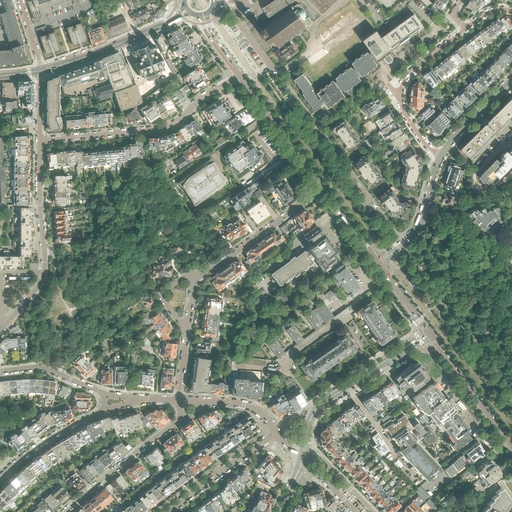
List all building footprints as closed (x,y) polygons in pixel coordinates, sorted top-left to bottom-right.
[(3,0),(7,11),(14,9),(17,9),(13,0),(3,0)] [(27,0),(28,2),(27,2),(34,24),(41,22),(40,19),(43,18),(39,7),(59,0),(78,0),(80,4),(88,1),(87,0),(27,0)] [(274,0),(271,3),(265,7),(268,12),(267,13),(270,18),(270,17),(275,14),(274,13),(295,0),(309,0),(320,13),(334,0),(274,0)] [(444,7),(446,4),(439,0),(434,0),(432,4),(439,12),(441,9),(442,10),(443,8),(444,7)] [(481,9),(482,8),(469,0),(466,6),(471,10),(471,11),(471,12),(474,14),(475,13),(477,9),(478,10),(481,9)] [(154,12),(158,19),(163,17),(167,11),(155,4),(153,4),(152,6),(154,8),(153,8),(154,12)] [(290,42),(290,41),(292,40),(294,38),(296,37),(298,35),(298,36),(301,33),(302,32),(306,29),(307,29),(307,30),(309,28),(310,27),(310,26),(312,24),(312,23),(312,22),(308,17),(308,18),(306,16),(306,15),(306,14),(305,13),(304,12),(303,11),(302,10),(301,8),(301,7),(300,5),(298,5),(294,7),(293,6),(292,6),(291,6),(290,5),(289,6),(289,7),(285,10),(285,9),(284,9),(285,10),(281,13),(281,12),(279,13),(277,15),(275,17),(274,16),(272,18),(273,18),(271,19),(272,20),(268,23),(267,22),(267,23),(263,26),(263,25),(262,26),(263,26),(261,28),(260,27),(260,28),(262,30),(259,32),(269,45),(270,45),(270,46),(273,50),(274,51),(274,52),(279,48),(280,48),(281,48),(280,48),(284,45),(285,45),(284,44),(288,42),(288,43),(289,42),(290,41),(290,42)] [(91,15),(96,12),(94,8),(87,13),(90,16),(89,21),(92,19),(91,18),(92,17),(91,15)] [(145,19),(143,16),(140,17),(138,12),(136,8),(131,11),(131,12),(130,12),(133,21),(134,21),(137,22),(137,23),(141,21),(145,20),(145,19)] [(148,17),(151,16),(149,12),(147,8),(138,12),(140,17),(143,16),(145,19),(149,18),(148,17)] [(0,13),(0,17),(1,17),(2,20),(3,20),(12,48),(10,49),(10,50),(0,50),(0,64),(14,64),(15,64),(15,65),(16,65),(17,65),(29,61),(30,61),(31,61),(32,60),(32,59),(32,58),(27,43),(25,44),(16,16),(14,9),(7,11),(0,13)] [(158,19),(154,12),(153,13),(152,11),(149,12),(151,16),(153,21),(158,19)] [(410,38),(424,27),(414,14),(398,26),(381,38),(391,51),(400,44),(401,44),(410,38)] [(128,26),(127,23),(124,16),(109,23),(113,33),(128,26)] [(501,20),(507,27),(509,30),(511,28),(511,29),(511,28),(511,20),(511,21),(510,21),(507,17),(506,17),(503,19),(503,18),(501,20)] [(496,21),(495,22),(503,32),(505,31),(504,30),(507,27),(501,20),(500,18),(498,18),(496,20),(496,21)] [(501,31),(495,22),(494,22),(493,21),(491,23),(490,24),(489,26),(496,35),(497,36),(499,34),(498,33),(501,31)] [(88,42),(82,23),(76,25),(76,27),(74,28),(73,25),(67,27),(74,46),(80,44),(79,42),(81,41),(82,44),(88,42)] [(496,35),(489,26),(488,26),(486,27),(485,28),(484,30),(491,39),(496,35)] [(168,42),(180,32),(180,31),(180,30),(180,29),(179,28),(177,28),(173,31),(172,31),(166,35),(165,33),(160,35),(160,36),(162,39),(164,37),(166,39),(168,42)] [(106,41),(101,29),(90,33),(94,46),(98,44),(106,41)] [(491,39),(484,30),(483,29),(478,33),(486,43),(491,39)] [(381,38),(376,31),(363,41),(371,52),(369,53),(368,52),(352,63),(355,67),(352,69),(351,67),(335,79),(337,81),(335,83),(334,81),(329,85),(317,93),(320,98),(319,99),(312,90),(313,89),(303,74),(294,80),(296,83),(297,82),(304,93),(303,94),(315,111),(322,106),(321,105),(324,103),(328,108),(345,96),(342,92),(344,90),(345,92),(361,81),(358,77),(360,75),(361,77),(377,65),(375,63),(378,61),(376,59),(378,62),(380,60),(379,58),(382,55),(386,62),(387,62),(388,63),(389,63),(390,62),(391,62),(392,61),(392,60),(392,59),(391,58),(391,57),(392,57),(389,53),(391,51),(381,38)] [(61,51),(55,32),(49,34),(50,36),(47,37),(47,35),(41,37),(47,56),(53,54),(52,51),(54,50),(55,53),(61,51)] [(174,46),(185,37),(185,36),(184,35),(182,35),(180,32),(168,42),(170,44),(172,43),(174,46)] [(481,47),(486,43),(478,33),(473,37),(481,47)] [(166,47),(160,37),(159,36),(158,36),(156,37),(156,38),(154,39),(161,52),(164,50),(163,49),(166,47)] [(180,57),(181,57),(192,48),(185,38),(185,37),(174,46),(173,46),(174,49),(173,50),(177,56),(178,54),(180,57)] [(476,51),(481,47),(473,37),(468,41),(476,51)] [(279,48),(274,52),(281,62),(296,52),(293,48),(294,47),(292,44),(290,41),(290,42),(290,41),(289,42),(288,43),(288,42),(284,44),(285,45),(284,45),(280,48),(281,48),(280,48),(279,48)] [(476,51),(468,41),(463,45),(471,55),(476,51)] [(511,60),(511,51),(506,46),(503,48),(501,47),(504,44),(501,42),(497,46),(499,48),(503,52),(511,61),(511,60)] [(131,52),(131,54),(132,56),(133,56),(134,56),(135,59),(134,59),(135,60),(135,59),(136,62),(133,64),(133,65),(134,65),(138,74),(137,75),(138,75),(141,74),(142,77),(143,77),(143,78),(144,78),(145,78),(145,77),(146,77),(147,80),(147,81),(148,81),(151,79),(158,77),(157,76),(156,73),(161,71),(161,70),(160,67),(163,65),(162,65),(163,65),(163,64),(162,64),(158,55),(158,54),(157,54),(155,55),(153,52),(154,52),(153,51),(152,48),(153,48),(153,47),(154,46),(153,44),(151,44),(147,45),(147,44),(146,45),(145,46),(144,46),(142,47),(139,48),(137,49),(135,50),(135,49),(134,49),(134,50),(135,51),(131,52)] [(476,61),(471,55),(463,45),(458,50),(466,59),(469,57),(473,62),(474,62),(476,65),(478,63),(476,61)] [(181,60),(184,63),(196,54),(195,52),(195,50),(194,49),(192,48),(181,57),(183,59),(181,60)] [(463,62),(466,59),(458,50),(453,53),(461,63),(463,65),(465,64),(463,62)] [(141,102),(137,91),(135,84),(134,81),(132,82),(124,60),(121,61),(117,53),(118,53),(117,52),(110,55),(100,59),(108,79),(106,80),(107,84),(110,83),(110,84),(95,89),(95,90),(92,91),(94,96),(96,102),(113,96),(114,96),(120,114),(124,112),(126,111),(126,109),(138,104),(141,102)] [(507,66),(511,61),(503,52),(500,55),(498,53),(497,55),(498,56),(507,66)] [(461,63),(453,53),(448,58),(456,67),(458,66),(458,67),(461,65),(460,64),(461,63)] [(196,54),(184,63),(186,66),(187,64),(189,67),(194,64),(202,57),(202,56),(201,54),(200,54),(197,55),(196,54)] [(507,66),(498,56),(495,59),(495,60),(494,61),(503,70),(507,66)] [(456,67),(448,58),(443,62),(453,74),(455,77),(456,76),(453,72),(454,72),(457,69),(456,67)] [(61,75),(58,76),(58,77),(61,87),(97,76),(99,82),(108,79),(100,59),(92,62),(93,65),(79,69),(72,71),(61,75)] [(498,75),(503,70),(494,61),(489,66),(498,75)] [(449,76),(453,74),(443,62),(438,65),(446,76),(448,75),(449,76)] [(446,76),(438,65),(433,69),(441,78),(442,80),(447,77),(446,76)] [(498,75),(489,66),(485,71),(494,80),(498,75)] [(188,83),(204,73),(202,70),(200,70),(199,71),(197,67),(187,74),(187,73),(182,76),(185,81),(186,80),(188,83)] [(439,79),(441,78),(433,69),(428,73),(426,72),(423,74),(431,85),(430,86),(432,88),(433,87),(433,88),(437,85),(437,84),(441,81),(439,79)] [(489,84),(494,80),(485,71),(483,72),(482,72),(479,75),(480,75),(489,84)] [(206,77),(204,73),(188,83),(187,84),(189,88),(189,89),(191,92),(192,92),(207,83),(204,79),(206,78),(206,77)] [(484,89),(489,84),(480,75),(475,80),(484,89)] [(46,89),(57,86),(56,83),(58,83),(56,78),(51,79),(51,80),(46,82),(46,89)] [(484,89),(475,80),(474,79),(471,82),(469,85),(468,86),(476,94),(477,93),(479,94),(484,89)] [(16,82),(17,97),(22,97),(22,101),(22,108),(25,108),(25,107),(33,107),(33,106),(33,89),(33,88),(33,84),(33,83),(31,81),(30,81),(27,81),(26,82),(21,82),(20,82),(16,82)] [(411,90),(424,91),(424,88),(420,83),(419,82),(418,81),(417,81),(417,82),(416,82),(415,83),(415,84),(414,84),(411,87),(411,90)] [(17,112),(17,97),(16,82),(15,83),(2,84),(2,88),(2,106),(4,106),(4,112),(17,112)] [(57,93),(57,86),(46,89),(46,97),(57,93)] [(476,94),(468,86),(467,86),(466,87),(466,86),(463,89),(464,90),(461,92),(471,102),(476,97),(474,96),(476,94),(476,95),(476,94)] [(466,107),(471,102),(461,92),(459,95),(458,94),(456,96),(454,98),(463,107),(463,108),(463,107),(464,106),(466,107)] [(57,101),(57,93),(46,97),(46,105),(57,101)] [(158,100),(168,114),(171,112),(171,111),(173,109),(173,108),(171,105),(172,104),(166,95),(158,100)] [(494,116),(504,125),(505,126),(510,120),(509,120),(510,119),(509,118),(511,115),(511,96),(511,97),(510,97),(509,98),(508,99),(508,100),(508,101),(508,102),(503,107),(503,108),(502,109),(501,109),(494,116)] [(387,110),(384,106),(384,105),(380,99),(379,98),(374,102),(373,101),(367,105),(367,104),(364,106),(364,107),(363,107),(362,108),(362,109),(362,110),(363,112),(365,113),(366,112),(369,117),(378,112),(380,115),(387,110)] [(461,109),(463,107),(454,98),(450,102),(451,104),(449,106),(458,115),(463,110),(461,109)] [(168,114),(158,100),(157,99),(154,101),(153,100),(152,101),(149,103),(158,116),(161,114),(161,115),(162,115),(163,117),(165,117),(166,116),(167,114),(168,114)] [(207,120),(225,108),(222,104),(221,104),(219,100),(215,103),(214,102),(212,104),(213,104),(201,112),(204,116),(204,115),(207,120)] [(57,109),(57,101),(46,105),(46,112),(57,109)] [(158,116),(149,103),(149,102),(139,109),(139,110),(147,123),(154,119),(155,119),(158,118),(158,116)] [(424,103),(410,102),(410,105),(413,109),(413,110),(414,111),(415,112),(416,112),(417,111),(418,112),(419,111),(418,110),(423,106),(424,106),(424,103)] [(458,115),(449,106),(446,108),(445,107),(442,110),(449,117),(448,118),(451,121),(452,120),(453,121),(458,115)] [(427,118),(432,113),(435,111),(433,109),(431,110),(429,107),(421,114),(420,115),(420,116),(422,118),(423,118),(425,120),(428,118),(427,118)] [(129,111),(121,117),(119,118),(118,118),(114,118),(115,124),(119,124),(118,120),(120,119),(123,123),(124,122),(127,126),(129,125),(130,124),(131,125),(132,125),(133,125),(134,125),(135,124),(135,123),(136,122),(138,121),(141,119),(139,116),(135,111),(133,108),(129,111)] [(225,108),(207,120),(210,124),(211,127),(213,127),(223,121),(224,122),(226,120),(225,119),(229,116),(227,113),(228,112),(225,108)] [(57,116),(57,109),(46,112),(46,120),(57,116)] [(103,111),(104,125),(106,124),(107,126),(110,126),(111,124),(110,121),(110,117),(112,117),(113,116),(113,114),(112,113),(110,114),(110,113),(108,113),(108,110),(103,111)] [(381,130),(395,121),(396,120),(395,118),(390,110),(379,118),(375,121),(381,130)] [(451,122),(451,121),(448,118),(441,111),(438,113),(440,114),(437,117),(445,127),(447,127),(449,125),(449,123),(448,122),(450,121),(451,122)] [(432,113),(427,118),(428,118),(429,119),(430,118),(431,120),(434,117),(433,119),(434,120),(433,121),(432,120),(431,121),(431,120),(427,123),(429,125),(426,128),(426,129),(429,131),(430,131),(431,130),(433,132),(433,133),(436,136),(442,131),(442,130),(445,127),(437,117),(435,116),(432,113)] [(32,124),(32,121),(33,121),(33,118),(32,118),(32,115),(18,116),(18,117),(15,117),(15,116),(11,116),(12,123),(17,123),(17,125),(21,125),(21,127),(28,127),(28,124),(32,124)] [(47,123),(48,127),(49,130),(52,130),(52,131),(57,131),(57,130),(60,129),(60,128),(62,128),(62,126),(61,118),(59,118),(58,116),(57,116),(46,120),(46,123),(47,123)] [(64,118),(61,118),(62,126),(65,125),(65,128),(66,128),(67,129),(69,129),(69,128),(72,128),(70,116),(64,116),(64,118)] [(243,126),(235,116),(229,121),(229,120),(224,123),(225,124),(224,125),(230,134),(232,132),(233,134),(243,126)] [(504,125),(494,116),(488,122),(488,121),(488,122),(487,122),(488,123),(486,124),(485,124),(485,125),(485,124),(485,125),(484,126),(472,138),(473,139),(471,140),(465,145),(464,145),(463,145),(461,145),(461,146),(460,147),(460,149),(460,150),(460,151),(461,152),(462,153),(464,153),(465,153),(470,158),(471,157),(472,158),(478,152),(478,151),(477,150),(481,147),(482,148),(482,147),(483,148),(488,142),(487,142),(489,141),(494,136),(493,136),(494,135),(495,136),(499,133),(498,132),(499,131),(504,126),(504,125)] [(363,141),(346,118),(342,122),(341,120),(337,124),(337,125),(333,129),(332,130),(339,139),(340,138),(341,140),(340,141),(344,147),(348,151),(349,152),(354,148),(355,149),(360,146),(359,145),(363,141)] [(189,124),(196,133),(202,129),(195,121),(194,120),(192,121),(189,123),(189,124)] [(385,136),(399,127),(399,126),(399,125),(398,123),(397,123),(396,123),(395,121),(381,130),(383,133),(385,136)] [(190,137),(196,133),(189,124),(187,125),(186,125),(184,127),(183,128),(190,137)] [(390,141),(404,132),(403,130),(402,129),(401,129),(399,127),(385,136),(387,139),(388,138),(390,141)] [(190,137),(183,128),(182,129),(181,129),(178,131),(185,141),(190,137)] [(185,141),(178,131),(172,135),(177,144),(178,145),(184,141),(185,141)] [(398,144),(408,138),(404,132),(390,141),(392,144),(394,147),(398,144)] [(177,144),(172,135),(171,135),(170,134),(165,137),(172,147),(177,144)] [(176,154),(172,147),(165,137),(165,136),(163,137),(162,137),(161,136),(159,136),(157,138),(157,149),(158,149),(158,152),(159,154),(169,148),(174,155),(176,154)] [(156,150),(157,149),(157,138),(147,139),(148,147),(148,148),(150,148),(152,148),(153,150),(156,150)] [(409,140),(408,138),(398,144),(401,150),(410,145),(409,143),(408,142),(409,142),(409,140)] [(134,142),(136,156),(138,156),(139,157),(143,156),(144,155),(144,151),(145,151),(145,149),(145,147),(142,148),(141,141),(139,140),(136,140),(134,142)] [(199,151),(195,146),(198,144),(195,141),(191,144),(193,146),(182,153),(183,154),(181,156),(182,156),(173,162),(179,171),(183,169),(182,167),(191,161),(188,158),(199,151)] [(244,144),(241,141),(238,143),(239,144),(235,147),(236,149),(235,150),(234,148),(223,156),(225,158),(225,159),(224,159),(233,171),(234,170),(236,173),(246,166),(245,164),(246,163),(248,166),(261,157),(261,156),(262,155),(262,154),(260,150),(259,150),(257,151),(256,151),(257,151),(256,152),(254,150),(255,149),(256,149),(255,149),(254,148),(254,147),(253,145),(251,144),(251,145),(250,144),(249,145),(247,142),(244,144)] [(135,156),(136,156),(134,142),(131,142),(130,144),(127,144),(128,145),(129,159),(133,158),(132,157),(135,157),(135,156)] [(76,165),(75,152),(75,150),(74,150),(73,149),(72,149),(71,150),(70,151),(68,151),(69,165),(76,165)] [(419,175),(421,168),(422,164),(420,161),(419,161),(418,159),(419,158),(413,150),(412,149),(407,153),(406,152),(401,155),(402,156),(397,159),(402,167),(398,184),(403,185),(402,187),(408,188),(409,187),(414,188),(416,187),(418,179),(419,178),(417,177),(418,175),(419,175)] [(511,149),(509,153),(507,151),(501,157),(503,159),(500,162),(497,159),(482,175),(481,175),(480,176),(479,177),(477,179),(480,181),(482,180),(481,180),(482,181),(482,182),(483,182),(484,183),(485,183),(486,182),(488,184),(490,182),(491,182),(496,177),(497,177),(499,179),(511,164),(511,149)] [(69,165),(68,151),(65,151),(65,150),(63,150),(62,150),(61,151),(61,152),(62,166),(66,166),(67,168),(69,167),(69,165)] [(83,167),(82,152),(82,151),(81,150),(78,150),(77,152),(75,152),(76,165),(76,172),(80,171),(79,167),(83,167)] [(110,166),(108,151),(106,151),(106,150),(105,150),(104,150),(103,150),(102,150),(102,151),(102,152),(103,165),(107,164),(107,166),(110,166)] [(55,166),(62,166),(61,152),(58,152),(57,151),(55,151),(54,152),(54,154),(55,166)] [(202,162),(201,160),(172,181),(192,209),(197,209),(238,180),(217,151),(202,162)] [(55,168),(55,166),(54,154),(51,154),(50,153),(48,153),(47,155),(47,161),(46,162),(47,165),(48,166),(48,169),(55,168)] [(382,180),(386,177),(382,171),(369,153),(364,157),(363,156),(359,159),(360,160),(355,164),(355,165),(361,174),(363,173),(364,175),(362,176),(370,186),(372,187),(377,183),(378,184),(383,181),(382,180)] [(448,171),(460,175),(462,172),(463,172),(464,169),(462,168),(462,167),(462,165),(459,161),(456,163),(458,164),(457,166),(456,165),(455,165),(456,165),(454,164),(453,164),(451,164),(452,164),(451,163),(450,167),(450,168),(449,167),(448,171)] [(269,179),(275,174),(273,171),(266,175),(269,179)] [(446,177),(458,181),(459,178),(461,178),(462,175),(460,175),(448,171),(447,174),(445,177),(446,177)] [(53,183),(67,183),(68,176),(67,176),(56,176),(55,172),(54,172),(54,176),(53,176),(53,179),(52,180),(52,182),(53,183)] [(458,181),(446,177),(446,178),(446,179),(445,179),(445,181),(445,182),(444,186),(444,185),(446,186),(445,186),(448,188),(449,187),(451,188),(451,187),(456,189),(457,185),(458,185),(459,181),(458,181)] [(275,194),(286,186),(284,183),(285,183),(282,179),(282,180),(281,179),(278,181),(279,182),(275,185),(275,184),(272,186),(272,187),(269,189),(271,193),(272,193),(273,194),(274,193),(275,194)] [(275,194),(279,199),(290,191),(288,189),(288,188),(287,186),(286,186),(275,194)] [(410,206),(412,201),(402,198),(397,192),(393,186),(388,189),(384,192),(385,194),(380,197),(379,199),(387,210),(389,209),(390,210),(388,211),(391,214),(404,218),(406,218),(408,217),(409,211),(411,212),(412,206),(410,206)] [(252,189),(250,188),(249,188),(248,188),(247,189),(247,188),(242,191),(236,195),(231,199),(235,204),(233,205),(235,208),(238,206),(240,207),(248,201),(246,198),(251,194),(250,192),(251,192),(252,190),(252,189)] [(290,191),(279,199),(283,205),(283,204),(284,205),(287,203),(286,202),(291,199),(294,197),(294,196),(292,193),(291,193),(290,191)] [(459,200),(456,199),(457,197),(448,195),(448,196),(444,196),(443,201),(446,202),(446,203),(452,205),(453,205),(453,204),(457,205),(458,203),(459,203),(459,200)] [(466,196),(462,195),(461,198),(465,200),(464,202),(467,203),(469,201),(471,197),(466,196)] [(67,204),(67,197),(53,197),(53,199),(52,200),(52,202),(53,204),(59,204),(59,205),(60,206),(64,206),(65,205),(65,204),(67,204)] [(221,206),(227,202),(225,199),(217,204),(220,210),(222,209),(223,209),(223,208),(223,209),(221,206)] [(252,206),(262,219),(269,214),(263,207),(264,206),(262,204),(262,205),(259,201),(252,206)] [(262,219),(252,206),(246,211),(248,214),(247,215),(249,217),(250,217),(255,224),(262,219)] [(468,214),(467,215),(482,232),(487,227),(489,229),(492,226),(490,225),(498,217),(502,216),(501,213),(499,206),(492,208),(491,208),(489,210),(485,207),(483,209),(482,208),(481,209),(478,212),(477,210),(476,211),(474,210),(472,211),(471,212),(470,212),(468,213),(468,214)] [(68,216),(67,211),(73,210),(73,207),(66,208),(66,211),(65,211),(54,212),(54,214),(54,217),(54,218),(68,216)] [(296,225),(309,215),(308,214),(307,213),(306,212),(305,213),(303,210),(287,222),(287,224),(292,220),(296,225)] [(19,222),(19,227),(29,228),(32,228),(33,222),(31,222),(31,218),(33,218),(33,213),(29,213),(19,213),(19,217),(13,217),(13,222),(19,222)] [(309,215),(296,225),(299,230),(295,233),(295,235),(312,222),(313,222),(311,218),(310,216),(309,216),(309,215)] [(55,223),(55,224),(67,223),(67,222),(68,222),(68,219),(70,218),(70,217),(74,217),(73,216),(68,216),(54,218),(55,220),(54,221),(54,222),(55,223)] [(231,225),(238,236),(239,235),(240,235),(241,234),(241,233),(245,231),(242,228),(244,226),(239,219),(231,225)] [(238,236),(231,225),(230,223),(224,227),(220,229),(221,231),(220,231),(221,233),(222,232),(226,239),(228,237),(230,240),(234,237),(235,237),(238,236)] [(288,230),(284,225),(280,228),(284,234),(288,230)] [(332,258),(331,256),(330,255),(334,251),(330,246),(329,247),(326,243),(327,242),(316,227),(303,236),(309,244),(310,243),(312,245),(306,249),(304,245),(282,261),(284,263),(270,274),(278,286),(293,275),(293,276),(312,262),(311,261),(314,259),(323,272),(336,262),(335,262),(336,261),(334,257),(332,258)] [(272,233),(268,237),(274,245),(279,242),(283,239),(279,233),(277,235),(275,232),(273,234),(272,233)] [(69,242),(69,233),(56,235),(56,237),(56,239),(55,240),(55,241),(55,242),(56,243),(69,242)] [(19,247),(19,251),(29,252),(32,252),(32,246),(31,246),(31,242),(32,242),(32,237),(29,237),(19,237),(19,241),(13,241),(13,247),(19,247)] [(274,245),(268,237),(264,239),(263,239),(261,240),(261,241),(259,243),(264,249),(269,245),(270,246),(272,245),(275,249),(276,249),(274,245)] [(182,250),(180,242),(170,246),(173,253),(182,250)] [(256,245),(251,248),(256,256),(260,253),(259,252),(264,249),(259,243),(258,243),(256,244),(256,245)] [(245,263),(249,269),(253,266),(251,264),(250,265),(249,263),(252,261),(253,261),(258,257),(256,256),(251,248),(247,251),(248,252),(245,254),(247,256),(246,257),(247,260),(244,262),(245,263)] [(13,270),(13,267),(13,256),(9,256),(9,250),(3,250),(3,256),(0,256),(0,269),(4,270),(4,268),(8,268),(8,270),(13,270)] [(170,271),(171,266),(168,266),(169,260),(163,259),(164,257),(155,255),(151,276),(160,278),(161,275),(169,277),(169,276),(170,275),(170,273),(170,271)] [(247,270),(249,269),(245,263),(242,266),(239,262),(237,264),(235,261),(232,263),(240,274),(245,271),(247,270)] [(240,274),(232,263),(229,264),(227,265),(227,266),(226,266),(235,278),(240,274)] [(339,285),(350,276),(348,273),(349,272),(345,266),(344,267),(342,265),(334,270),(333,269),(330,271),(333,275),(330,278),(336,286),(339,285)] [(235,278),(226,266),(224,268),(223,268),(222,269),(222,270),(221,270),(230,282),(235,278)] [(225,286),(230,282),(221,270),(219,272),(218,272),(217,273),(216,274),(225,286)] [(223,287),(225,286),(216,274),(214,276),(212,278),(214,281),(212,282),(218,291),(223,287)] [(350,276),(339,285),(343,290),(346,294),(345,294),(348,298),(351,295),(350,295),(355,291),(359,288),(357,285),(355,282),(350,276)] [(342,299),(335,289),(332,291),(339,301),(342,299)] [(328,299),(334,295),(331,290),(324,295),(328,299)] [(286,300),(285,296),(283,292),(272,300),(277,306),(286,300)] [(204,306),(219,308),(225,308),(226,300),(223,300),(224,296),(217,295),(217,298),(214,298),(213,297),(212,297),(212,298),(207,298),(206,301),(205,302),(204,306)] [(154,304),(153,303),(153,302),(153,301),(152,301),(150,298),(149,297),(146,297),(143,298),(145,300),(144,301),(146,304),(145,305),(149,312),(151,310),(154,308),(152,305),(154,304)] [(132,308),(141,301),(140,299),(129,306),(130,308),(132,307),(132,308)] [(334,317),(323,302),(315,309),(312,311),(311,311),(304,316),(315,331),(332,318),(334,317)] [(368,328),(382,318),(373,305),(374,305),(372,302),(370,303),(370,302),(365,305),(365,306),(361,309),(361,308),(356,311),(360,317),(368,328)] [(219,311),(219,308),(204,306),(203,312),(216,314),(217,311),(219,311)] [(153,325),(163,318),(163,317),(164,316),(162,313),(160,314),(159,312),(157,313),(155,310),(150,314),(148,312),(141,317),(146,324),(148,322),(149,322),(150,321),(152,323),(153,325)] [(216,318),(216,314),(203,312),(202,319),(218,322),(218,319),(216,318)] [(153,325),(157,330),(167,323),(168,322),(166,319),(164,319),(163,318),(153,325)] [(382,318),(368,328),(376,339),(375,339),(379,344),(380,343),(393,335),(392,334),(393,333),(391,330),(388,326),(382,318)] [(217,328),(218,322),(202,319),(202,326),(217,328)] [(162,338),(168,336),(167,333),(166,332),(171,329),(171,328),(172,328),(170,324),(168,325),(167,323),(157,330),(161,336),(162,338)] [(303,339),(293,325),(286,330),(296,344),(303,339)] [(216,335),(217,328),(202,326),(201,330),(202,331),(202,335),(208,335),(208,336),(212,337),(211,340),(218,341),(221,341),(222,337),(220,337),(220,335),(216,335)] [(336,342),(345,356),(349,353),(353,350),(353,349),(354,348),(351,345),(352,344),(350,341),(349,342),(347,340),(347,339),(344,335),(341,337),(335,341),(336,342)] [(3,340),(7,348),(17,347),(16,338),(13,339),(13,336),(7,337),(7,339),(3,340)] [(16,338),(17,347),(17,349),(19,349),(20,349),(20,352),(25,351),(24,346),(26,346),(25,336),(19,337),(19,336),(16,336),(16,338)] [(162,349),(175,351),(175,350),(176,350),(177,347),(175,346),(176,344),(169,343),(169,341),(168,336),(162,338),(163,342),(162,349)] [(278,358),(280,356),(282,354),(284,353),(274,339),(267,344),(277,358),(278,358)] [(210,353),(211,345),(209,345),(209,343),(207,343),(204,342),(199,341),(199,343),(198,343),(196,344),(196,346),(195,351),(208,353),(210,353)] [(328,368),(345,356),(336,342),(318,355),(328,368)] [(76,367),(85,359),(86,358),(83,356),(84,356),(82,354),(84,352),(83,351),(85,349),(83,346),(78,351),(80,354),(77,357),(76,356),(74,358),(75,359),(72,361),(74,364),(73,365),(76,368),(76,367)] [(175,351),(162,349),(160,348),(159,351),(162,351),(161,356),(168,357),(167,360),(173,361),(173,358),(174,358),(174,357),(175,357),(176,354),(174,353),(175,351)] [(231,370),(231,366),(231,364),(231,363),(231,360),(233,355),(226,354),(226,358),(228,360),(228,362),(227,363),(225,370),(223,384),(226,385),(225,389),(231,389),(232,378),(232,377),(232,370),(231,370)] [(328,368),(318,355),(309,361),(308,360),(299,366),(302,371),(303,370),(306,375),(305,375),(309,380),(310,379),(310,380),(314,378),(328,368)] [(208,393),(210,378),(207,378),(210,359),(194,357),(192,373),(194,374),(193,379),(191,379),(190,389),(190,390),(190,391),(191,392),(192,392),(193,392),(208,393)] [(123,378),(125,378),(125,367),(127,367),(127,361),(126,358),(124,359),(124,367),(114,367),(114,370),(112,370),(112,381),(114,381),(114,386),(120,386),(120,383),(123,383),(123,378)] [(80,372),(89,363),(90,363),(87,360),(86,361),(85,359),(76,367),(80,372)] [(94,369),(89,363),(80,372),(82,375),(83,374),(86,377),(88,374),(89,375),(93,371),(92,370),(94,369)] [(396,378),(395,379),(395,380),(399,385),(403,390),(404,391),(405,390),(406,389),(409,394),(429,379),(425,374),(426,373),(422,368),(421,368),(417,363),(414,366),(413,365),(396,378)] [(150,380),(150,373),(152,373),(153,369),(146,368),(146,370),(135,369),(134,375),(138,375),(137,385),(142,386),(142,385),(145,385),(145,386),(150,387),(151,380),(150,380)] [(171,382),(172,377),(173,369),(162,368),(160,387),(161,387),(160,389),(164,389),(164,388),(170,389),(171,385),(172,385),(172,382),(171,382)] [(110,384),(111,370),(102,370),(101,372),(99,372),(99,382),(99,383),(101,383),(101,384),(110,384)] [(40,393),(46,394),(49,381),(43,380),(44,379),(42,378),(42,380),(40,393)] [(211,378),(210,378),(208,393),(211,393),(215,394),(215,393),(216,394),(218,394),(219,394),(220,394),(221,394),(222,394),(222,393),(224,394),(225,389),(226,385),(223,384),(222,384),(221,383),(218,382),(214,381),(215,378),(211,378)] [(238,395),(245,396),(246,380),(246,379),(232,378),(231,389),(231,393),(235,393),(235,396),(236,396),(236,395),(238,395),(238,396),(238,395)] [(17,393),(15,380),(10,381),(9,379),(8,380),(8,381),(10,394),(16,393),(17,393)] [(23,393),(22,379),(16,380),(16,379),(15,379),(15,380),(17,393),(23,393)] [(49,381),(46,394),(46,396),(47,397),(47,398),(54,399),(58,385),(56,384),(57,383),(58,383),(55,379),(55,380),(53,381),(50,381),(50,380),(49,380),(49,381)] [(4,395),(10,394),(8,381),(3,381),(3,380),(1,380),(1,381),(4,395)] [(246,380),(245,396),(246,396),(246,398),(247,398),(256,401),(258,398),(259,398),(259,396),(260,397),(261,386),(261,381),(246,380)] [(385,386),(393,397),(397,394),(399,393),(398,392),(390,382),(388,383),(387,383),(386,384),(385,385),(385,386)] [(424,390),(423,390),(420,392),(420,393),(413,398),(415,401),(413,402),(420,411),(421,410),(423,413),(427,411),(428,412),(412,423),(414,427),(409,430),(405,426),(409,423),(400,411),(384,423),(382,425),(398,446),(396,448),(398,451),(397,451),(426,481),(439,469),(437,466),(438,465),(420,446),(415,442),(418,440),(421,440),(421,437),(422,437),(423,439),(422,439),(424,441),(425,442),(426,443),(427,443),(428,443),(429,443),(430,443),(431,442),(432,442),(432,441),(433,441),(433,440),(433,439),(434,438),(434,437),(434,436),(433,435),(433,434),(432,432),(431,432),(430,431),(433,431),(433,428),(436,427),(438,430),(441,428),(452,442),(449,445),(450,446),(452,450),(457,446),(464,441),(468,438),(469,438),(467,435),(468,434),(459,422),(458,423),(454,418),(457,417),(453,412),(455,410),(453,407),(454,406),(447,396),(446,397),(443,398),(442,397),(441,398),(440,396),(441,396),(434,386),(433,387),(431,384),(424,390)] [(69,394),(70,390),(71,391),(71,390),(69,390),(69,389),(68,389),(69,388),(67,387),(66,388),(65,387),(66,387),(65,386),(65,387),(63,386),(61,388),(59,388),(58,390),(60,391),(59,392),(58,391),(57,395),(58,395),(58,396),(61,397),(61,396),(65,398),(67,393),(68,394),(69,394)] [(388,401),(393,397),(385,386),(383,387),(381,387),(379,389),(379,390),(388,401)] [(291,395),(299,407),(305,403),(297,390),(293,392),(294,393),(291,395)] [(388,401),(379,390),(378,390),(377,391),(376,392),(375,393),(374,394),(382,405),(385,404),(386,404),(388,403),(388,402),(388,401)] [(288,414),(292,411),(284,398),(283,397),(284,396),(282,393),(281,393),(282,395),(278,398),(275,394),(272,395),(276,400),(284,413),(285,414),(286,414),(287,413),(288,414)] [(376,410),(382,405),(374,394),(373,394),(372,394),(370,396),(370,397),(368,398),(376,410)] [(299,407),(291,395),(288,397),(287,396),(284,398),(292,411),(294,410),(295,410),(299,407)] [(376,410),(368,398),(366,399),(365,399),(364,400),(364,401),(362,403),(370,414),(376,410)] [(82,400),(75,400),(73,400),(73,403),(73,405),(71,405),(71,407),(73,407),(73,409),(76,410),(81,410),(87,410),(88,409),(88,406),(89,405),(89,404),(89,402),(89,401),(88,401),(82,401),(82,400)] [(284,413),(276,400),(275,401),(274,400),(272,401),(272,403),(271,403),(272,404),(270,405),(268,407),(271,410),(272,410),(275,415),(276,415),(277,417),(278,417),(278,418),(280,418),(281,417),(281,416),(281,415),(284,413)] [(352,407),(359,417),(361,420),(365,417),(360,410),(356,405),(352,407)] [(55,412),(61,422),(66,419),(67,420),(71,418),(70,416),(71,416),(69,413),(70,412),(69,412),(71,410),(70,408),(69,408),(68,406),(63,408),(64,409),(60,412),(59,410),(55,412)] [(359,417),(352,407),(351,406),(350,406),(348,408),(348,409),(346,410),(354,421),(359,417)] [(54,424),(47,413),(46,412),(46,411),(44,413),(41,408),(38,410),(40,414),(39,414),(47,427),(49,425),(49,426),(51,426),(54,424)] [(152,420),(162,413),(159,409),(156,412),(154,410),(150,413),(149,412),(148,413),(147,411),(144,414),(145,415),(144,416),(145,416),(144,417),(146,420),(147,419),(146,420),(148,422),(146,424),(144,420),(141,420),(142,425),(143,427),(152,420)] [(61,423),(61,422),(55,412),(54,410),(51,412),(50,411),(47,413),(54,424),(54,426),(56,424),(57,425),(58,425),(61,423)] [(205,414),(204,415),(212,427),(211,428),(212,429),(211,429),(213,432),(216,429),(214,427),(214,426),(213,427),(212,425),(214,424),(215,424),(217,423),(216,422),(218,421),(217,421),(219,419),(217,415),(218,414),(215,410),(213,412),(212,411),(208,414),(207,412),(205,414)] [(354,421),(346,410),(344,412),(343,412),(342,412),(341,413),(341,414),(340,414),(348,425),(349,425),(354,421)] [(142,425),(141,420),(139,420),(138,417),(137,413),(134,414),(133,413),(130,415),(134,428),(134,429),(141,427),(141,424),(142,424),(142,425)] [(152,420),(143,427),(145,429),(150,425),(152,427),(153,426),(155,429),(158,427),(168,420),(162,413),(152,420)] [(47,427),(39,414),(36,416),(37,417),(34,419),(42,431),(43,431),(45,429),(46,428),(45,428),(47,427)] [(134,428),(130,415),(129,414),(126,415),(125,416),(123,417),(128,431),(128,432),(132,436),(133,436),(130,431),(131,431),(131,429),(134,428)] [(211,426),(204,415),(203,414),(201,415),(200,415),(197,417),(197,418),(201,423),(200,424),(202,426),(204,429),(207,427),(208,428),(211,426)] [(348,425),(340,414),(339,415),(338,415),(336,417),(335,418),(336,419),(343,429),(346,426),(349,430),(350,429),(352,431),(353,430),(349,425),(348,425)] [(242,420),(251,433),(254,430),(255,431),(256,431),(258,429),(258,428),(256,424),(256,423),(255,422),(254,420),(253,420),(252,419),(249,416),(246,415),(246,416),(247,417),(245,418),(242,420)] [(120,431),(116,418),(116,417),(115,416),(112,417),(112,418),(110,419),(113,429),(114,434),(115,434),(116,433),(118,433),(117,431),(120,431)] [(128,431),(123,417),(122,416),(116,418),(120,431),(123,437),(124,437),(126,437),(125,434),(123,435),(123,433),(125,432),(124,431),(128,431)] [(113,429),(110,419),(109,417),(104,418),(108,429),(110,429),(110,430),(113,429)] [(42,431),(34,419),(33,418),(30,421),(31,422),(28,424),(37,435),(37,436),(37,435),(38,435),(39,435),(40,434),(40,433),(41,433),(40,432),(42,431)] [(108,429),(104,418),(98,420),(102,432),(105,431),(105,430),(108,429)] [(344,429),(343,429),(336,419),(335,419),(335,418),(332,420),(333,421),(331,423),(340,435),(342,434),(342,433),(341,431),(344,429)] [(103,435),(102,432),(98,420),(98,421),(95,422),(91,423),(97,436),(100,435),(101,437),(104,435),(103,435)] [(251,434),(251,433),(242,420),(235,425),(243,438),(247,435),(248,436),(251,434)] [(186,425),(195,438),(196,438),(196,437),(197,436),(196,435),(199,433),(198,430),(198,429),(197,427),(196,427),(194,425),(194,424),(194,423),(193,422),(192,422),(191,421),(186,425)] [(37,435),(28,424),(25,426),(25,425),(23,426),(21,423),(20,422),(19,423),(20,424),(32,439),(37,435)] [(93,438),(97,436),(91,423),(90,424),(90,423),(86,425),(86,426),(84,427),(91,441),(94,439),(93,438)] [(335,439),(340,435),(331,423),(330,424),(328,424),(326,425),(325,427),(326,427),(334,437),(335,439)] [(27,443),(32,439),(20,424),(19,425),(21,428),(19,429),(20,430),(18,431),(27,443)] [(370,433),(374,430),(370,424),(366,427),(369,431),(366,433),(367,435),(370,433)] [(195,438),(186,425),(183,427),(182,427),(181,427),(181,428),(180,429),(183,435),(183,437),(185,439),(186,439),(188,441),(191,439),(192,440),(193,438),(194,439),(195,438)] [(243,438),(235,425),(232,427),(231,426),(229,428),(237,441),(239,439),(240,440),(241,440),(242,439),(243,439),(243,438)] [(232,445),(224,433),(221,429),(219,426),(217,428),(219,430),(221,432),(220,433),(221,435),(218,437),(226,449),(232,445)] [(91,441),(84,427),(81,429),(80,429),(77,430),(77,431),(85,443),(90,440),(91,441)] [(332,440),(334,437),(326,427),(325,428),(323,428),(322,429),(322,430),(322,431),(319,434),(319,436),(321,437),(319,439),(319,440),(321,442),(320,443),(321,444),(321,446),(323,448),(332,440)] [(237,441),(229,428),(226,430),(227,431),(224,433),(232,445),(233,445),(235,443),(235,442),(237,441)] [(387,450),(375,430),(369,435),(371,437),(375,443),(371,446),(380,455),(387,450)] [(27,443),(18,431),(15,434),(14,433),(12,435),(21,446),(22,446),(23,446),(25,446),(25,445),(26,444),(26,443),(27,443)] [(84,443),(85,443),(77,431),(77,432),(75,433),(75,432),(74,432),(72,433),(71,435),(79,446),(84,443)] [(169,439),(176,449),(181,445),(182,446),(184,445),(177,434),(175,435),(175,434),(172,436),(170,436),(169,438),(169,439)] [(226,450),(226,449),(218,437),(214,440),(213,439),(213,438),(210,434),(208,435),(210,437),(221,453),(223,451),(224,451),(225,450),(226,450)] [(21,446),(12,435),(9,437),(6,439),(8,442),(8,443),(9,445),(11,445),(14,450),(16,451),(19,448),(21,446)] [(79,446),(71,435),(70,436),(68,435),(66,437),(66,438),(70,446),(71,446),(73,450),(79,446)] [(221,453),(210,437),(208,438),(210,440),(211,440),(211,442),(207,445),(215,456),(217,456),(218,455),(219,454),(221,453)] [(68,453),(73,450),(71,446),(70,446),(66,438),(64,439),(63,439),(61,440),(60,442),(63,446),(68,453)] [(171,452),(176,449),(169,439),(168,439),(166,439),(165,441),(166,441),(162,444),(161,443),(159,445),(168,457),(171,456),(170,455),(172,453),(171,452)] [(111,448),(119,458),(123,455),(123,454),(124,455),(127,453),(127,452),(131,448),(128,444),(127,444),(126,442),(122,445),(118,440),(114,444),(116,445),(111,448)] [(329,452),(337,444),(332,440),(323,448),(326,451),(327,450),(329,452)] [(70,458),(68,453),(63,446),(60,442),(59,443),(57,442),(55,444),(56,446),(62,456),(65,455),(66,456),(65,456),(68,459),(70,458)] [(333,457),(334,457),(342,449),(339,446),(341,444),(339,442),(337,444),(329,452),(331,454),(330,455),(333,457)] [(471,461),(473,458),(477,455),(477,456),(479,454),(478,452),(482,450),(482,449),(482,448),(480,446),(480,445),(478,442),(477,442),(476,443),(476,442),(461,453),(462,454),(444,470),(450,478),(471,461)] [(64,460),(62,456),(56,446),(55,444),(55,445),(53,446),(52,446),(50,447),(49,448),(50,449),(57,460),(59,458),(62,462),(64,460)] [(210,460),(215,456),(207,445),(203,448),(202,447),(202,446),(201,444),(199,445),(200,446),(202,448),(210,460)] [(210,460),(202,448),(200,446),(199,445),(201,449),(195,453),(204,465),(207,463),(208,463),(209,462),(209,461),(210,460)] [(152,451),(150,453),(152,455),(159,463),(161,461),(160,459),(162,458),(158,453),(160,451),(157,447),(155,449),(155,448),(151,451),(152,451)] [(119,458),(111,448),(110,449),(110,448),(108,450),(107,449),(104,451),(112,460),(113,462),(115,461),(116,461),(117,461),(119,459),(119,458)] [(57,460),(50,449),(48,450),(47,450),(44,451),(44,452),(44,453),(51,464),(57,460)] [(112,460),(104,451),(103,449),(101,451),(102,452),(99,454),(108,465),(110,463),(110,461),(112,460)] [(339,462),(347,454),(343,449),(342,449),(334,457),(336,459),(336,461),(337,462),(338,462),(339,462)] [(52,464),(51,464),(44,453),(43,454),(41,453),(39,455),(39,456),(46,467),(52,464)] [(160,465),(159,463),(152,455),(150,453),(148,454),(148,453),(144,456),(145,457),(143,458),(146,461),(147,460),(152,466),(155,464),(157,467),(158,469),(157,470),(158,471),(162,468),(160,465)] [(201,467),(204,465),(195,453),(190,457),(199,469),(200,469),(201,468),(201,467)] [(344,467),(353,458),(358,453),(357,453),(355,454),(354,453),(351,456),(349,453),(347,454),(339,462),(339,463),(339,464),(340,465),(342,465),(344,467)] [(105,467),(108,465),(99,454),(96,456),(96,455),(93,457),(102,468),(104,466),(105,467)] [(46,468),(46,467),(39,456),(36,458),(35,458),(32,460),(32,461),(40,472),(43,470),(44,470),(46,468)] [(259,471),(263,474),(274,462),(271,459),(271,457),(269,456),(268,456),(265,459),(264,461),(256,469),(259,472),(259,471)] [(102,468),(93,457),(91,458),(92,460),(89,462),(98,473),(101,470),(100,469),(102,468)] [(194,472),(199,469),(190,457),(184,462),(192,474),(194,472)] [(348,472),(358,463),(353,458),(344,467),(344,468),(343,468),(346,471),(346,470),(348,472)] [(480,479),(496,466),(491,460),(489,460),(487,461),(487,460),(484,463),(478,467),(478,468),(474,471),(475,472),(475,473),(476,474),(477,474),(480,479)] [(40,472),(32,461),(30,463),(28,463),(26,465),(26,466),(34,476),(38,474),(40,477),(43,476),(40,472)] [(95,475),(98,473),(89,462),(86,464),(85,463),(83,465),(84,466),(92,476),(94,475),(95,475)] [(131,467),(139,477),(142,475),(142,476),(146,473),(146,472),(145,470),(144,470),(140,466),(141,465),(139,462),(138,462),(137,462),(136,463),(135,463),(134,464),(133,465),(131,467)] [(189,476),(192,474),(184,462),(178,467),(186,478),(187,478),(188,478),(189,477),(189,476)] [(274,462),(263,474),(262,475),(268,481),(266,483),(272,486),(274,484),(275,484),(278,481),(277,480),(280,477),(279,476),(281,474),(279,472),(280,470),(281,469),(278,467),(279,466),(279,465),(276,462),(275,462),(274,462)] [(84,483),(77,475),(75,473),(73,471),(77,468),(73,463),(65,469),(66,471),(69,471),(72,475),(66,480),(69,483),(69,485),(70,486),(71,486),(75,490),(76,490),(77,490),(79,489),(78,488),(84,483)] [(186,478),(178,467),(173,470),(172,469),(172,468),(170,466),(168,463),(167,464),(180,482),(182,481),(183,481),(184,481),(185,480),(186,478)] [(351,476),(353,478),(363,468),(358,463),(348,472),(349,473),(349,474),(350,475),(350,476),(351,476)] [(178,484),(180,482),(167,464),(164,467),(165,468),(166,468),(168,471),(169,471),(170,471),(170,472),(166,476),(174,487),(175,487),(176,487),(177,486),(178,484)] [(358,483),(368,473),(364,469),(368,465),(367,464),(363,468),(353,478),(355,479),(355,481),(357,482),(358,483)] [(38,482),(34,476),(26,466),(24,468),(22,468),(20,470),(20,471),(29,481),(33,478),(34,479),(37,483),(38,482)] [(92,477),(92,476),(84,466),(81,468),(81,467),(78,469),(87,480),(89,479),(90,479),(92,477)] [(496,466),(480,479),(483,482),(485,486),(500,474),(501,472),(498,469),(496,466)] [(139,477),(131,467),(129,468),(128,469),(126,470),(126,471),(125,471),(125,472),(125,473),(127,476),(128,476),(132,481),(135,478),(136,480),(139,477)] [(243,483),(245,485),(250,492),(251,490),(247,484),(250,482),(249,481),(251,479),(251,477),(250,475),(250,474),(248,471),(245,468),(244,468),(243,469),(242,469),(239,472),(239,473),(238,474),(244,482),(243,483)] [(362,488),(363,488),(373,478),(370,476),(372,473),(372,472),(373,470),(372,469),(368,473),(358,483),(360,485),(360,486),(361,487),(362,488)] [(466,478),(471,474),(467,470),(462,474),(461,475),(463,477),(464,476),(466,478)] [(29,482),(29,481),(20,471),(18,474),(16,473),(14,475),(14,476),(14,477),(23,487),(28,483),(29,484),(28,484),(30,486),(32,485),(29,482)] [(242,487),(245,485),(243,483),(244,482),(238,474),(236,474),(234,475),(234,476),(232,478),(240,488),(241,486),(242,487)] [(113,480),(121,490),(122,489),(127,485),(122,479),(123,478),(120,475),(115,479),(116,480),(115,480),(114,480),(113,480)] [(174,487),(166,476),(161,479),(160,478),(161,478),(159,475),(157,476),(159,479),(169,492),(171,490),(172,490),(174,489),(174,487)] [(23,487),(14,477),(12,479),(11,479),(8,481),(8,482),(9,483),(18,492),(21,489),(25,494),(28,492),(23,487)] [(240,488),(232,478),(230,479),(228,479),(227,480),(226,482),(227,483),(235,493),(234,492),(240,488)] [(368,493),(377,483),(373,478),(363,488),(365,490),(364,491),(367,493),(368,492),(368,493)] [(169,492),(159,479),(158,480),(158,481),(154,485),(163,497),(163,496),(164,496),(166,495),(166,494),(169,492)] [(117,494),(121,490),(113,480),(111,481),(112,482),(110,484),(110,485),(113,489),(117,494)] [(2,489),(14,502),(21,495),(18,492),(9,483),(5,486),(4,486),(2,488),(2,489)] [(238,497),(235,493),(227,483),(225,484),(226,485),(224,488),(223,489),(232,501),(235,498),(236,499),(238,497)] [(372,498),(373,498),(383,489),(377,483),(368,493),(370,495),(370,496),(371,498),(372,498)] [(55,489),(64,500),(65,499),(65,500),(67,497),(69,495),(60,485),(55,489)] [(163,497),(154,485),(149,489),(158,501),(160,499),(163,497)] [(414,492),(408,485),(405,487),(412,494),(414,492)] [(419,508),(422,511),(438,511),(440,510),(439,510),(441,508),(432,499),(431,497),(420,486),(415,491),(419,495),(413,500),(412,500),(419,508)] [(99,494),(107,503),(112,499),(104,488),(100,491),(101,492),(99,494)] [(502,511),(511,500),(511,501),(501,488),(495,493),(496,494),(492,498),(491,499),(492,500),(492,501),(487,504),(487,505),(487,506),(483,510),(483,511),(482,511),(502,511)] [(0,498),(6,505),(6,504),(8,506),(13,502),(14,502),(2,489),(0,490),(0,498)] [(64,500),(55,489),(50,493),(59,503),(61,502),(61,503),(64,500)] [(154,504),(158,501),(149,489),(144,493),(144,492),(142,490),(141,491),(143,494),(152,505),(154,504)] [(232,501),(223,489),(221,491),(220,490),(217,492),(225,504),(228,501),(230,503),(232,502),(232,501)] [(376,501),(378,503),(387,494),(383,489),(373,498),(373,500),(375,501),(376,501)] [(257,498),(269,504),(270,504),(271,501),(271,500),(271,499),(271,498),(272,496),(270,495),(269,494),(268,494),(268,493),(267,493),(266,493),(260,490),(259,494),(257,498)] [(324,504),(323,500),(323,498),(321,490),(319,490),(317,490),(317,491),(312,492),(315,508),(321,507),(320,506),(323,505),(324,504)] [(222,506),(225,504),(217,492),(214,495),(214,496),(212,497),(221,510),(224,508),(222,506)] [(311,510),(315,508),(312,492),(307,494),(305,493),(303,494),(303,495),(304,500),(306,508),(307,509),(311,508),(311,510)] [(59,503),(50,493),(43,499),(53,510),(54,509),(55,509),(55,508),(56,507),(57,507),(58,506),(60,504),(59,503)] [(325,510),(326,511),(328,511),(338,503),(332,498),(331,498),(331,496),(328,493),(324,498),(325,500),(323,500),(324,504),(323,505),(324,507),(326,509),(325,510)] [(107,503),(99,494),(96,496),(96,495),(92,497),(101,508),(107,503)] [(152,505),(143,494),(138,498),(147,509),(152,505)] [(381,506),(382,508),(392,499),(387,494),(378,503),(377,504),(380,507),(381,506)] [(95,511),(96,511),(101,508),(92,497),(89,500),(90,501),(88,503),(95,511)] [(219,511),(221,510),(212,497),(210,499),(209,499),(206,501),(214,511),(217,510),(219,511)] [(6,505),(0,498),(0,506),(2,509),(4,507),(5,507),(6,506),(7,507),(8,509),(10,508),(8,506),(6,504),(6,505)] [(53,510),(43,499),(42,498),(39,501),(40,502),(36,505),(38,507),(43,511),(51,511),(53,510)] [(140,511),(143,511),(147,509),(138,498),(134,501),(132,499),(131,499),(133,502),(140,511)] [(253,506),(265,511),(267,508),(268,505),(269,504),(257,498),(256,498),(253,506)] [(392,499),(382,508),(382,510),(384,511),(387,511),(389,511),(391,511),(399,505),(392,499)] [(305,511),(307,509),(306,508),(304,500),(302,501),(302,503),(302,504),(303,505),(302,507),(296,504),(294,504),(291,510),(294,511),(305,511)] [(414,511),(419,508),(412,500),(406,506),(406,507),(410,511),(414,511)] [(214,511),(206,501),(203,503),(203,504),(201,506),(205,511),(214,511)] [(247,510),(248,509),(240,501),(238,503),(247,510)] [(140,511),(133,502),(127,506),(131,511),(140,511)] [(95,511),(88,503),(85,505),(85,504),(81,507),(85,511),(95,511)] [(337,511),(341,508),(341,507),(340,506),(339,506),(337,504),(338,503),(328,511),(337,511)]
